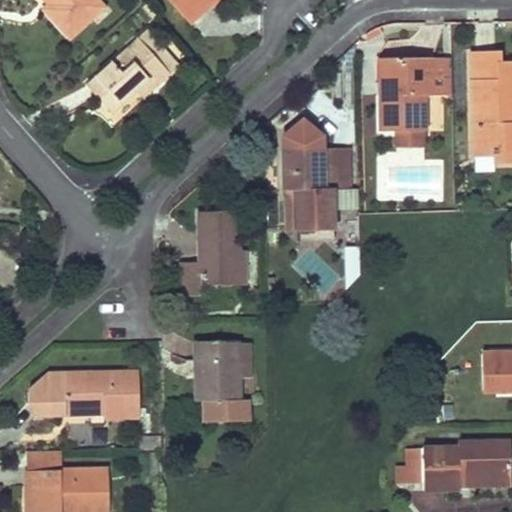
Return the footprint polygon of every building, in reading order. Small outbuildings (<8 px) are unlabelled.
[(42,9),(68,38),(102,7),(96,0),(51,0),(52,0),(48,4),(42,9)] [(212,0),(170,0),(185,16),(203,1),(209,8),(215,2),(213,0),(212,0)] [(203,1),(185,16),(191,23),(209,8),(203,1)] [(146,63),(162,49),(145,30),(129,44),(146,63)] [(84,85),(110,114),(135,91),(143,84),(149,92),(177,66),(162,49),(146,63),(129,44),(84,85)] [(511,61),(499,62),(499,51),(470,52),(472,144),(493,144),(494,156),(494,163),(511,163),(511,61)] [(450,95),(450,58),(387,59),(387,95),(378,95),(379,131),(423,131),(423,96),(450,95)] [(387,95),(387,59),(378,59),(378,95),(387,95)] [(149,92),(143,84),(135,91),(142,98),(149,92)] [(334,184),(353,183),(352,161),(325,161),(325,146),(324,130),(303,111),(281,131),(282,187),(286,187),(294,187),(294,227),(294,228),(335,228),(334,184)] [(494,156),(493,144),(472,144),(472,156),(494,156)] [(325,146),(325,161),(352,161),(352,145),(325,146)] [(294,187),(286,187),(287,227),(294,227),(294,187)] [(237,211),(197,212),(198,241),(203,241),(203,251),(198,251),(198,262),(180,263),(180,296),(200,295),(199,286),(233,285),(232,252),(237,252),(237,211)] [(360,241),(345,240),(344,271),(359,272),(360,241)] [(237,252),(232,252),(233,285),(244,285),(243,252),(237,252)] [(194,343),(195,401),(203,400),(204,422),(247,421),(246,399),(238,399),(238,377),(237,344),(237,342),(194,343)] [(237,344),(238,377),(250,377),(250,343),(237,344)] [(481,392),(511,390),(511,352),(488,353),(488,368),(480,368),(481,392)] [(137,372),(47,374),(26,392),(27,404),(36,415),(62,414),(62,409),(102,408),(102,413),(102,417),(138,417),(137,372)] [(148,438),(139,439),(139,449),(148,449),(148,438)] [(148,449),(160,449),(160,438),(148,438),(148,449)] [(458,478),(509,477),(508,441),(456,442),(456,446),(421,447),(421,448),(405,449),(405,466),(395,466),(395,484),(422,483),(422,490),(458,490),(458,485),(458,478)] [(26,489),(33,489),(33,511),(59,511),(60,511),(73,510),(72,511),(107,511),(107,470),(59,471),(58,451),(25,451),(26,489)] [(458,478),(458,485),(509,484),(509,477),(458,478)]
